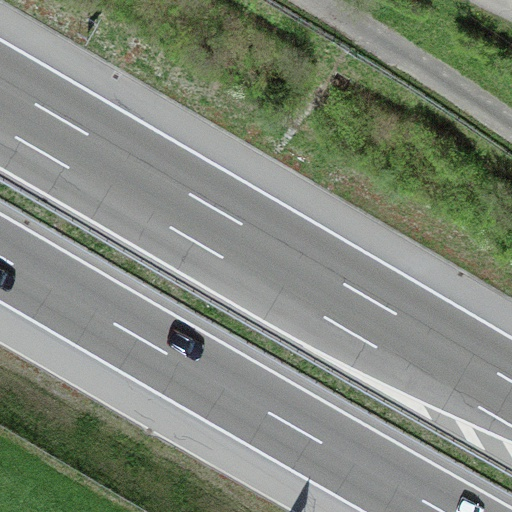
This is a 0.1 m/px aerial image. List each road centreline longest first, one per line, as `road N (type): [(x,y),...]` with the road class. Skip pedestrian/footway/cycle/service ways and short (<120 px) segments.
road 1 (motorway): [(511,395),(0,104)]
road 2 (motorway): [(0,257),(442,511)]
road 3 (track): [(318,0),(511,125)]
